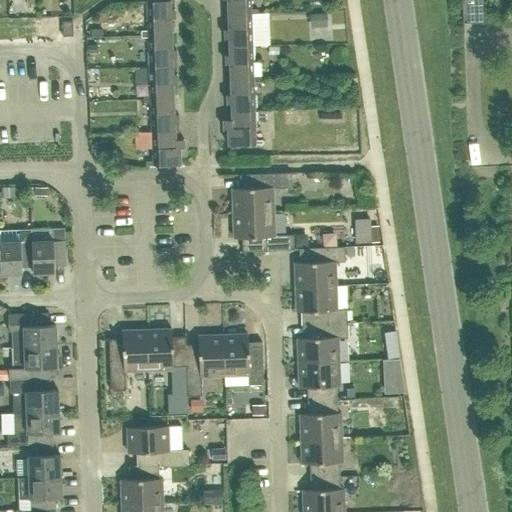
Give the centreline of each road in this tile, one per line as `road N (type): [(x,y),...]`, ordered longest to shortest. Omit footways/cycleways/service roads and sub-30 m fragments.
road 1 (tertiary): [(471,511),(396,0)]
road 2 (residential): [(92,511),(87,297)]
road 3 (residential): [(84,177),(184,175),(204,193),(206,265)]
road 4 (residential): [(278,511),(274,318)]
road 5 (residential): [(84,177),(73,69),(50,52),(0,51)]
road 6 (residential): [(511,156),(499,157),(475,139),(473,49),(511,34)]
road 7 (residential): [(206,265),(273,262),(274,318)]
road 8 (residential): [(207,293),(87,297)]
road 9 (residential): [(87,297),(84,177)]
